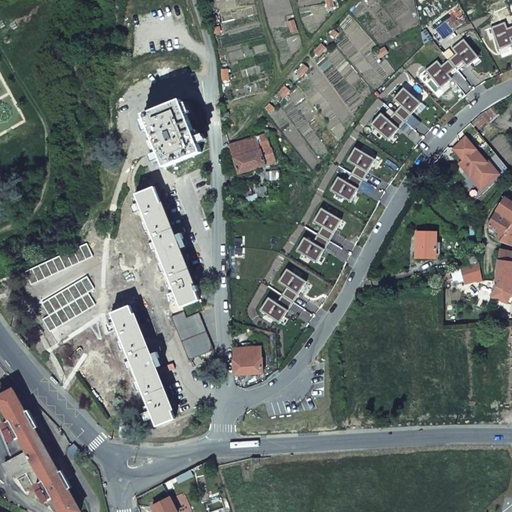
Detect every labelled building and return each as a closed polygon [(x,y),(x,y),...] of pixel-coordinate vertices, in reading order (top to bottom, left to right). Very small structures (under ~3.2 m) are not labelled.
[(499,48),(511,43),(509,37),(511,35),(511,26),(507,29),(504,22),(491,27),(499,48)] [(463,40),(452,48),(457,54),(450,59),(455,66),(462,60),(466,65),(477,57),(463,40)] [(440,87),(451,78),(446,73),(453,68),(448,61),(441,67),(437,61),(426,70),(440,87)] [(403,88),(394,99),(402,106),(396,113),(405,120),(411,113),(420,103),(403,88)] [(181,101),(145,115),(166,168),(202,153),(181,101)] [(389,139),(397,129),(404,121),(395,114),(389,121),(381,114),(372,124),(389,139)] [(266,134),(230,145),(239,175),(266,167),(265,163),(273,160),(266,134)] [(466,138),(453,150),(462,161),(459,164),(470,178),(472,176),(483,189),(500,175),(488,160),(487,162),(466,138)] [(355,148),(348,160),(357,166),(352,174),(362,180),(367,171),(374,159),(355,148)] [(350,201),(357,189),(362,180),(352,175),(347,183),(338,178),(331,190),(350,201)] [(472,176),(470,178),(481,191),(483,189),(472,176)] [(155,188),(137,195),(182,307),(200,300),(197,292),(199,291),(197,286),(194,287),(155,188)] [(511,201),(505,198),(498,209),(511,218),(511,201)] [(320,209),(314,221),(323,226),(318,234),(328,240),(333,231),(340,220),(320,209)] [(511,224),(511,221),(497,211),(489,226),(505,236),(511,224)] [(511,224),(505,236),(501,243),(511,246),(511,224)] [(417,232),(416,258),(436,258),(437,232),(417,232)] [(317,261),(323,249),(328,241),(318,235),(313,244),(304,238),(297,250),(317,261)] [(511,252),(500,250),(495,287),(511,293),(511,252)] [(471,265),(461,267),(465,284),(482,279),(479,262),(478,263),(471,265)] [(286,270),(278,281),(287,287),(282,295),(292,301),(297,293),(305,281),(286,270)] [(279,322),(286,310),(292,302),(282,296),(277,304),(268,298),(260,310),(279,322)] [(131,306),(113,313),(158,426),(175,419),(131,306)] [(184,312),(172,317),(189,360),(214,350),(199,313),(187,319),(184,312)] [(262,346),(233,348),(234,375),(264,373),(262,346)] [(15,389),(0,397),(0,399),(11,421),(7,423),(9,429),(9,433),(13,434),(15,440),(21,437),(28,451),(4,464),(12,479),(36,466),(44,481),(39,483),(42,489),(42,493),(46,495),(49,500),(53,498),(61,511),(80,511),(82,511),(69,489),(72,488),(63,471),(60,472),(36,429),(39,427),(30,410),(27,412),(15,389)] [(177,511),(171,497),(153,506),(155,511),(177,511)]
